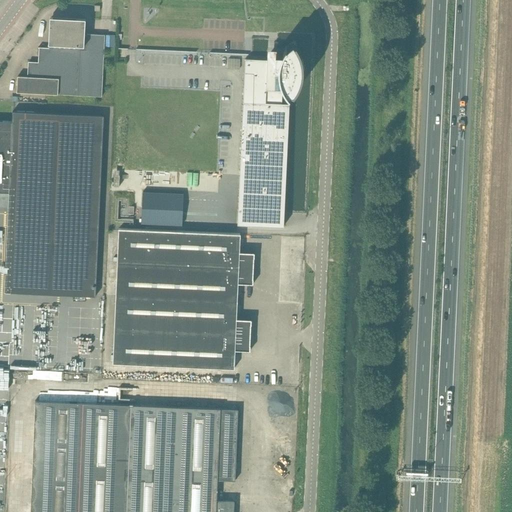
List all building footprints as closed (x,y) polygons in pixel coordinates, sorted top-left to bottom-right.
[(18,76),(17,92),(27,93),(104,94),(104,45),(105,35),(87,34),(86,50),(84,50),(86,19),(51,17),(50,48),(39,47),(38,62),(29,62),(28,77),(18,76)] [(245,59),(238,211),(282,213),(287,105),(289,105),(289,104),(282,103),(282,90),(285,90),(290,90),(292,89),(293,87),(294,85),(296,82),(296,80),(297,78),(298,76),(298,73),(299,71),(299,69),(299,67),(299,64),(299,62),(298,60),(298,58),(297,56),(296,54),(296,52),(295,50),(293,48),(292,46),(291,44),(287,47),(285,49),(284,51),(283,53),(276,52),(276,57),(268,56),(267,60),(245,59)] [(0,191),(1,192),(0,200),(9,200),(5,292),(96,296),(104,115),(13,111),(12,122),(0,121),(0,191)] [(133,197),(133,224),(184,226),(185,199),(133,197)] [(119,230),(118,263),(244,268),(244,252),(239,252),(240,234),(119,230)] [(118,263),(116,297),(237,301),(238,283),(243,284),(244,268),(118,263)] [(116,297),(115,329),(241,335),(241,319),(236,319),(237,301),(116,297)] [(115,329),(114,363),(224,368),(234,368),(235,350),(250,351),(251,335),(241,335),(115,329)] [(233,511),(234,501),(216,501),(217,479),(235,480),(238,410),(220,409),(210,408),(132,405),(84,403),(36,402),(30,511),(233,511)]
